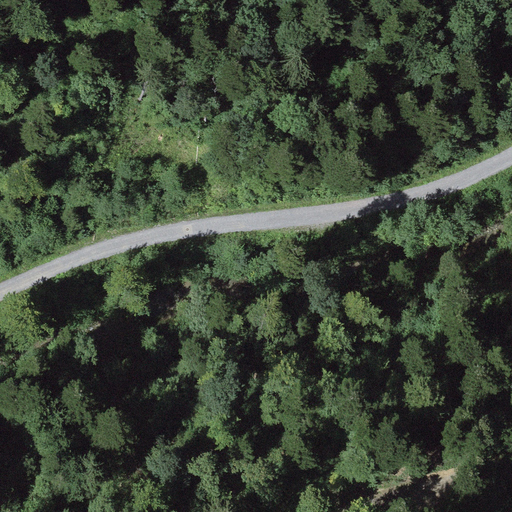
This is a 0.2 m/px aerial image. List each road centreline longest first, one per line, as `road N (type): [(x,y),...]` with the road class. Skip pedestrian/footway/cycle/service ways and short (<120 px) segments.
road 1 (unclassified): [(0,292),(102,249),(167,233),(395,203),(511,156)]
road 2 (track): [(362,511),(511,460)]
